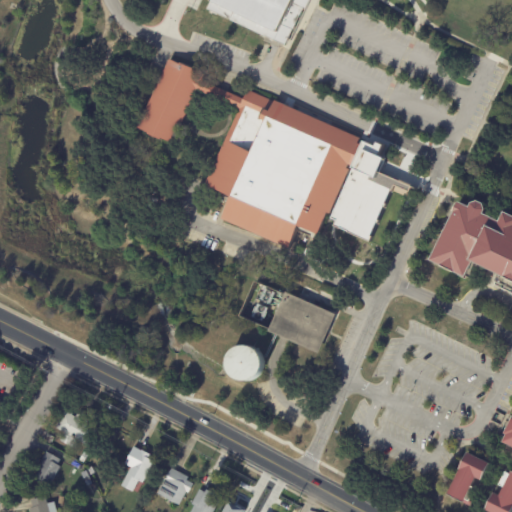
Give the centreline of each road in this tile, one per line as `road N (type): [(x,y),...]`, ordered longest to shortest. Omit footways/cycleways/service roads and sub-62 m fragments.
road 1 (residential): [(299,480),(442,161)]
road 2 (tertiary): [(358,511),(68,356)]
road 3 (residential): [(375,130),(151,39),(107,0)]
road 4 (residential): [(68,356),(0,475)]
road 5 (residential): [(387,282),(511,337)]
